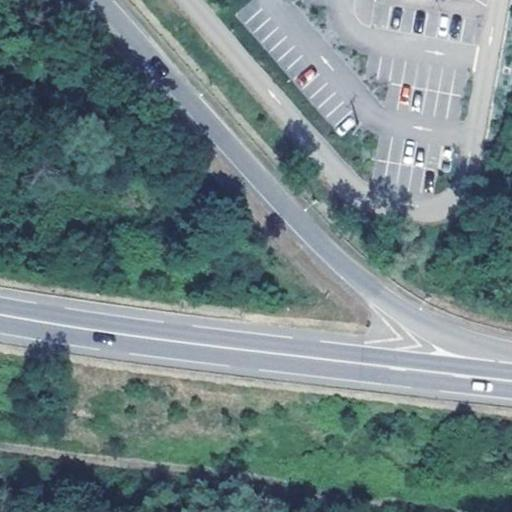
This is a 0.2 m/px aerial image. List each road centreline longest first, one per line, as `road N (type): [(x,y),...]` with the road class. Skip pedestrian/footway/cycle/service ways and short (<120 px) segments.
road 1 (tertiary): [(511,358),(476,351),(362,281),(93,0)]
road 2 (primary): [(0,318),(511,380)]
road 3 (track): [(0,461),(415,511)]
